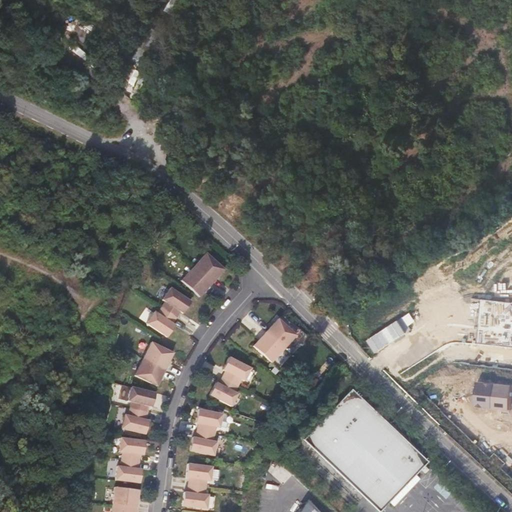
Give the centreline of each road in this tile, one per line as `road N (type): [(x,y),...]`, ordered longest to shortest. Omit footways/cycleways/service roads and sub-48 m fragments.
road 1 (tertiary): [(266,270),(511,507)]
road 2 (tertiary): [(0,95),(163,178),(266,270)]
road 3 (residential): [(266,270),(204,339),(173,405),(156,511)]
